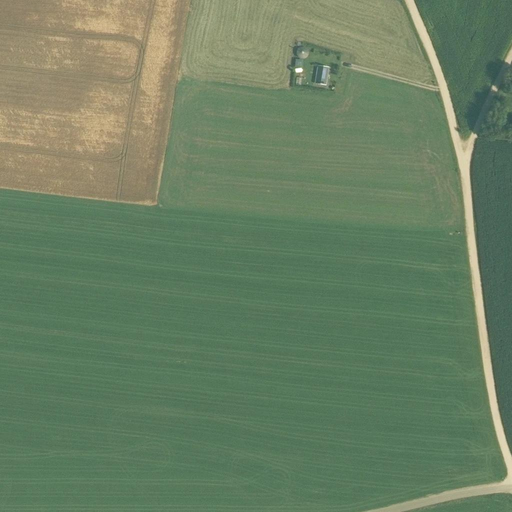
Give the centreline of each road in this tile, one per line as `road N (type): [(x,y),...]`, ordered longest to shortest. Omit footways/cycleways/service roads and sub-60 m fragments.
road 1 (track): [(511,466),(490,389),(443,94),(408,0)]
road 2 (unclassified): [(511,487),(385,511)]
road 3 (track): [(456,168),(511,58)]
